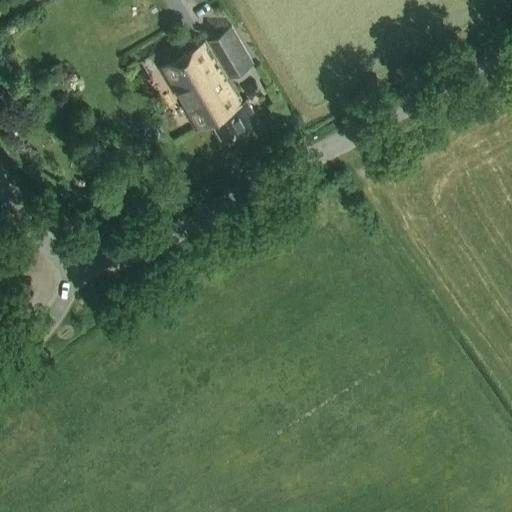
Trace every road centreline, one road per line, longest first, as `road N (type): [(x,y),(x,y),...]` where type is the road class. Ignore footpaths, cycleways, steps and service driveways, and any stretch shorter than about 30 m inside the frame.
road 1 (tertiary): [(511,51),(137,252),(79,260)]
road 2 (unclassified): [(0,367),(48,324),(79,260)]
